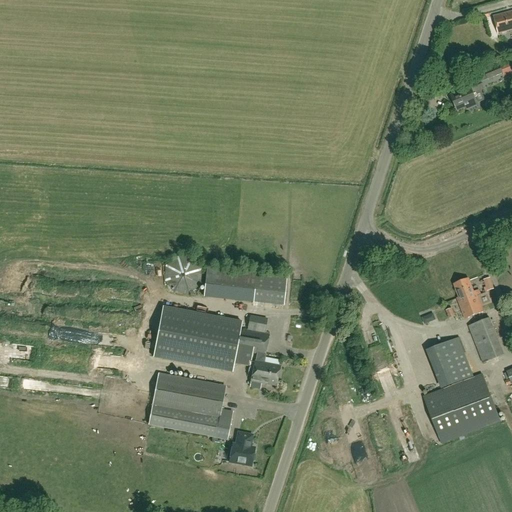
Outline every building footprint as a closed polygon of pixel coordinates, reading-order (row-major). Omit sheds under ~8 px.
[(498,34),(511,30),(511,11),(493,17),(498,34)] [(503,73),(504,77),(511,73),(511,60),(485,72),(488,80),(503,73)] [(466,109),(478,105),(473,93),(483,89),(480,82),(463,89),(463,91),(451,96),(457,111),(466,108),(466,109)] [(188,294),(200,284),(201,269),(192,257),(177,256),(165,265),(165,280),(173,292),(188,294)] [(283,306),(287,275),(207,266),(204,291),(254,297),(253,303),(283,306)] [(153,289),(164,290),(164,274),(153,273),(153,289)] [(488,288),(494,286),(491,275),(484,277),(488,288)] [(474,292),(469,279),(454,285),(459,298),(457,299),(465,319),(484,312),(477,296),(481,294),(480,290),(474,292)] [(223,318),(163,306),(153,356),(233,373),(235,364),(249,367),(252,353),(257,354),(255,362),(249,387),(260,389),(261,384),(276,386),(280,367),(263,364),(269,335),(264,334),(265,325),(266,319),(250,316),(247,330),(242,329),(243,322),(223,318)] [(449,319),(455,317),(451,309),(446,311),(449,319)] [(483,363),(504,354),(489,318),(468,326),(483,363)] [(444,389),(474,378),(464,354),(465,353),(460,338),(428,350),(444,389)] [(79,364),(89,363),(88,351),(78,352),(79,364)] [(382,379),(394,375),(392,369),(380,372),(382,379)] [(225,387),(158,374),(148,424),(227,439),(232,412),(221,410),(225,387)] [(482,375),(474,378),(424,397),(443,445),(501,421),(482,375)] [(411,464),(421,461),(403,407),(393,410),(411,464)] [(361,426),(349,428),(350,436),(362,434),(361,426)] [(250,444),(251,437),(239,434),(236,446),(232,445),(229,462),(251,466),(254,449),(248,448),(248,444),(250,444)]
